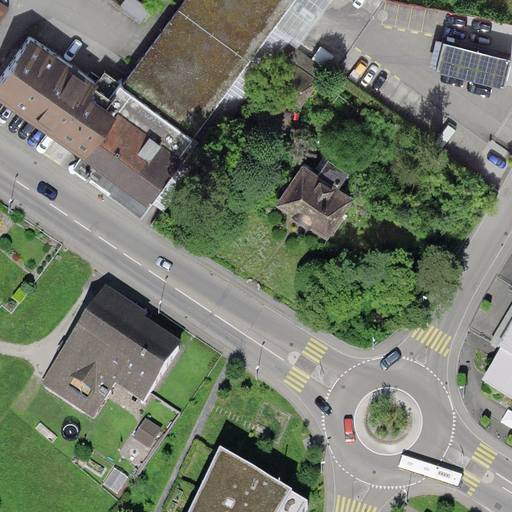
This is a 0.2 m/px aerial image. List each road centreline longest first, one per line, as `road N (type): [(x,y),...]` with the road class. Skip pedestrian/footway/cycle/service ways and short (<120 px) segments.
road 1 (primary): [(0,165),(253,329)]
road 2 (unclassified): [(412,378),(511,201)]
road 3 (primary): [(253,329),(339,426)]
road 4 (primary): [(372,375),(253,329)]
